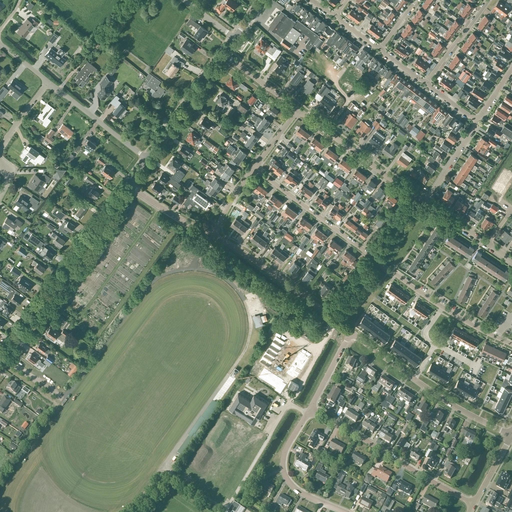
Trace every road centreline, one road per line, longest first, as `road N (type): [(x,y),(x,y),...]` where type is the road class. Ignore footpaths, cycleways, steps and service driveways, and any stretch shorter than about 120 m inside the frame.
road 1 (residential): [(495,338),(441,309),(254,168)]
road 2 (secondary): [(0,358),(127,184)]
road 3 (residential): [(511,435),(466,415),(352,332)]
road 4 (residential): [(473,505),(311,408)]
road 5 (residential): [(334,317),(211,236)]
road 6 (residential): [(343,511),(300,493),(284,474),(283,455),(308,413)]
road 7 (track): [(82,314),(159,206)]
road 8 (secondary): [(146,158),(223,53)]
road 9 (residential): [(146,158),(46,82)]
road 10 (residential): [(424,202),(326,130)]
